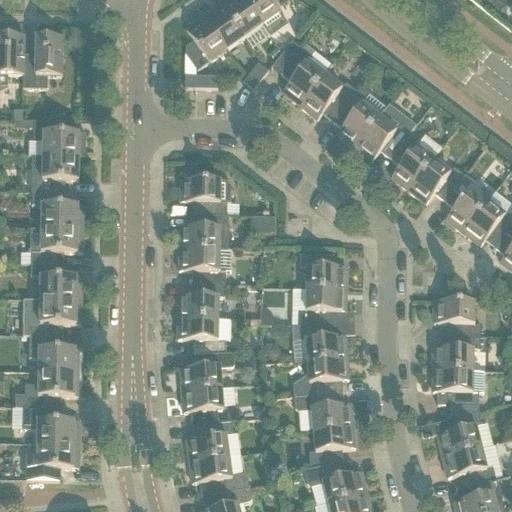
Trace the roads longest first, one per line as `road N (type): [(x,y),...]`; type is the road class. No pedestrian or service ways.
road 1 (residential): [(386,235),(270,139),(240,130),(135,130)]
road 2 (residential): [(413,511),(391,408),(386,235)]
road 3 (residential): [(130,340),(135,130)]
road 4 (residential): [(155,511),(130,340)]
road 5 (residential): [(130,340),(133,511)]
road 6 (tertiary): [(381,0),(503,103)]
road 7 (residential): [(135,130),(129,0)]
road 8 (tertiary): [(511,76),(419,0)]
